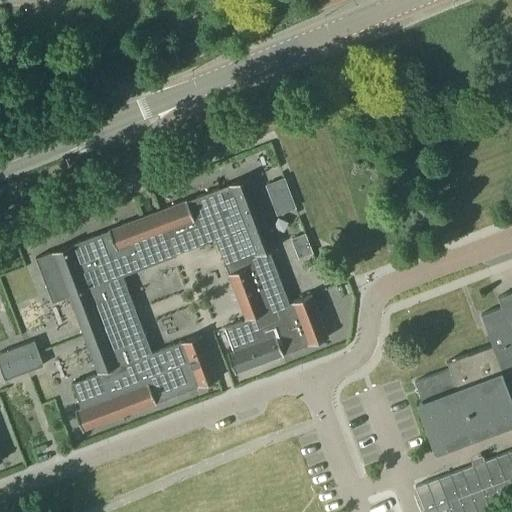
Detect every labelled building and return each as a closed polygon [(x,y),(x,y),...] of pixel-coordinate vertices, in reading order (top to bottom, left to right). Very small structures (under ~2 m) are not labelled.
[(36,257),(53,302),(69,295),(99,372),(72,383),(81,408),(75,410),(83,430),(218,378),(201,334),(152,352),(123,275),(177,255),(177,253),(216,238),(246,319),(225,327),(234,350),(227,353),(235,372),(328,337),(312,294),(289,302),(265,239),(272,236),(249,176),(160,210),(36,257)] [(295,209),(284,180),(267,186),(277,215),(295,209)] [(511,291),(498,296),(502,307),(481,314),(492,345),(447,361),(449,368),(415,381),(423,402),(419,404),(418,401),(416,402),(435,452),(511,423),(511,291)] [(34,340),(0,352),(0,367),(5,380),(44,365),(34,340)] [(451,511),(485,511),(511,502),(511,450),(439,477),(451,511)]
